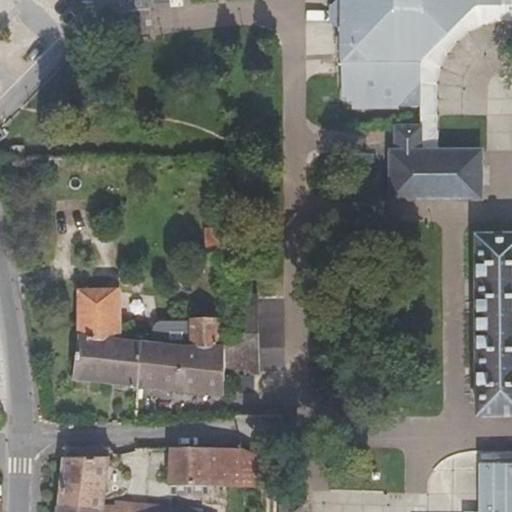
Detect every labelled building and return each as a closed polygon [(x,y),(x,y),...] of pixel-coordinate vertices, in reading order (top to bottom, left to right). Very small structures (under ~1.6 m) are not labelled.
[(342,108),(421,108),(421,64),(476,8),(501,8),(501,0),(341,0),(342,73),(342,108)] [(421,108),(421,128),(422,151),(437,151),(436,116),(436,89),(438,77),(442,65),(449,53),(460,41),(468,36),(481,29),(496,24),(511,23),(511,0),(501,0),(501,8),(476,8),(421,64),(421,108)] [(422,151),(421,128),(395,128),(395,152),(390,152),(391,201),(482,201),(482,152),(437,151),(422,151)] [(24,144),(12,144),(12,153),(25,153),(24,144)] [(478,310),(479,417),(511,417),(511,236),(476,236),(477,278),(478,310)] [(221,306),(254,305),(253,288),(221,289),(221,306)] [(153,328),(153,345),(122,341),(121,292),(79,292),(78,343),(74,381),(222,400),(222,377),(222,353),(221,321),(190,320),(188,323),(158,323),(153,328)] [(254,305),(221,306),(221,321),(222,353),(222,377),(258,375),(258,305),(254,305)] [(105,507),(111,449),(65,448),(61,483),(57,511),(169,511),(170,505),(121,502),(119,507),(105,507)] [(171,486),(262,488),(262,463),(253,455),(242,450),(172,449),(169,486),(171,486)] [(480,453),(479,511),(511,511),(511,468),(507,468),(507,453),(480,453)] [(308,511),(309,502),(279,502),(279,511),(308,511)]
